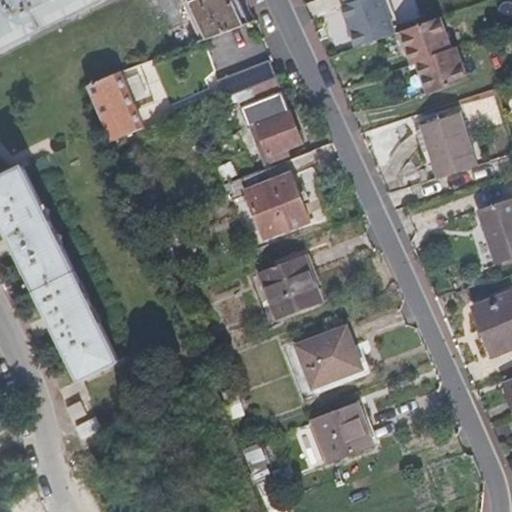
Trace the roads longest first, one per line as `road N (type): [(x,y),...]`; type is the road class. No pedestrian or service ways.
road 1 (residential): [(499,511),(493,471),(276,0)]
road 2 (residential): [(59,511),(41,402),(2,325)]
